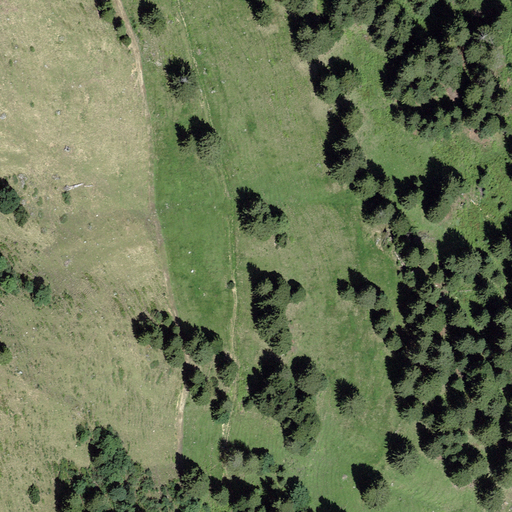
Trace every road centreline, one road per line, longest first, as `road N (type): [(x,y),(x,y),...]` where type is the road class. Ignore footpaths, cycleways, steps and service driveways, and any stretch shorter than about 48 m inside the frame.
road 1 (track): [(116,0),(134,42),(189,374),(176,451),(194,511)]
road 2 (track): [(195,511),(229,491),(225,425),(238,391),(232,221)]
